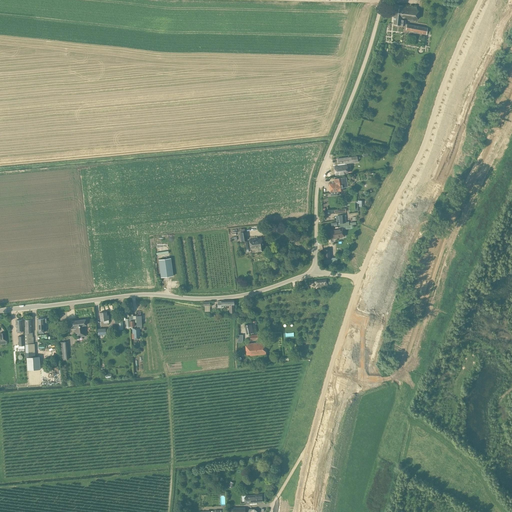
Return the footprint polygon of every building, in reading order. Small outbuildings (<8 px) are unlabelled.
[(395,5),(393,24),(405,25),(405,21),(415,22),(417,20),(418,20),(419,10),(418,10),(416,7),(395,5)] [(407,24),(406,30),(413,31),(412,32),(419,33),(426,35),(427,28),(407,24)] [(337,159),(338,165),(358,162),(357,156),(337,159)] [(346,173),(345,165),(333,167),(334,175),(346,173)] [(329,184),(330,192),(343,190),(342,186),(344,186),(344,183),(345,181),(344,179),(343,178),(341,178),(334,179),(334,183),(329,184)] [(338,216),(340,223),(340,226),(349,225),(348,222),(345,222),(344,215),(338,216)] [(352,225),(341,226),(341,228),(330,230),(331,238),(342,237),(342,236),(344,236),(343,230),(353,229),(352,225)] [(249,239),(251,248),(258,247),(259,250),(263,250),(261,237),(249,239)] [(171,258),(159,259),(161,277),(173,276),(171,258)] [(221,301),(217,301),(217,308),(221,308),(221,306),(229,305),(229,313),(234,312),(234,301),(221,301)] [(136,313),(135,313),(133,313),(133,314),(130,314),(131,316),(129,316),(130,318),(125,319),(126,324),(126,327),(129,327),(130,329),(132,329),(132,331),(132,333),(131,333),(132,339),(140,339),(140,329),(142,328),(142,325),(141,316),(140,311),(136,311),(136,313)] [(100,312),(101,320),(104,320),(104,323),(109,323),(108,315),(106,315),(106,312),(100,312)] [(38,331),(38,333),(44,333),(44,331),(44,322),(46,322),(46,319),(44,319),(37,319),(38,331)] [(71,321),(72,327),(74,326),(75,333),(77,333),(77,335),(81,335),(81,336),(86,336),(84,325),(86,325),(85,319),(71,321)] [(25,327),(25,332),(25,353),(35,352),(34,343),(33,344),(33,337),(32,337),(32,332),(32,326),(31,326),(31,320),(25,320),(25,327)] [(247,333),(247,334),(254,333),(257,332),(255,322),(254,323),(254,321),(252,321),(252,323),(245,325),(246,333),(247,333)] [(260,342),(248,343),(249,345),(245,345),(246,355),(250,355),(265,354),(264,342),(264,338),(260,339),(260,341),(259,341),(260,342)] [(67,341),(59,342),(61,360),(69,359),(67,341)] [(39,356),(26,357),(27,370),(40,369),(39,356)] [(248,496),(249,502),(250,504),(257,504),(257,501),(261,501),(261,495),(248,496)]
